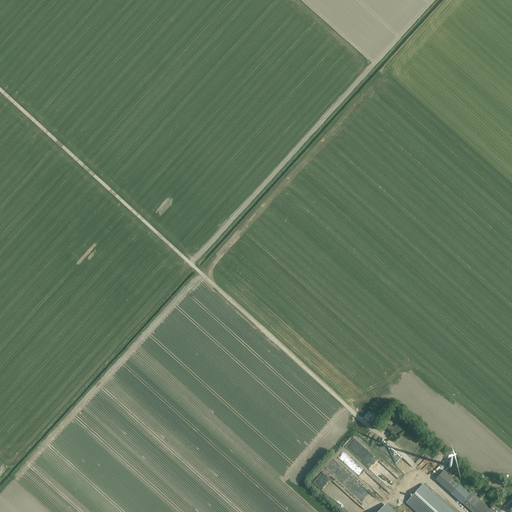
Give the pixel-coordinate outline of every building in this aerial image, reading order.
[(388,427),(391,430),(396,436),(403,429),(398,424),(395,427),(393,425),(392,426),(391,425),(388,427)] [(455,492),(461,486),(444,471),(436,480),(453,495),(455,492)] [(453,511),(423,485),(406,503),(415,511),(453,511)] [(462,503),(465,500),(470,494),(461,486),(455,492),(453,495),(462,503)] [(471,511),(473,509),(481,501),(472,492),(470,494),(465,500),(462,503),(471,511)] [(492,511),(481,501),(473,509),(476,511),(492,511)]
